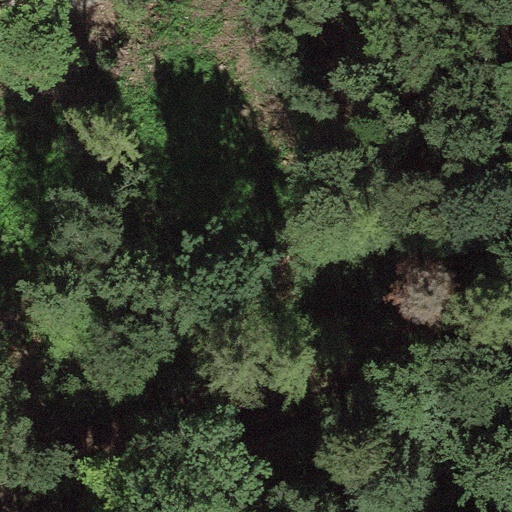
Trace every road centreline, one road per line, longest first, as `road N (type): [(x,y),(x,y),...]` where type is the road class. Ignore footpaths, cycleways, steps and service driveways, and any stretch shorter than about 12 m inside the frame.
road 1 (track): [(0,500),(511,340)]
road 2 (track): [(97,0),(0,122)]
